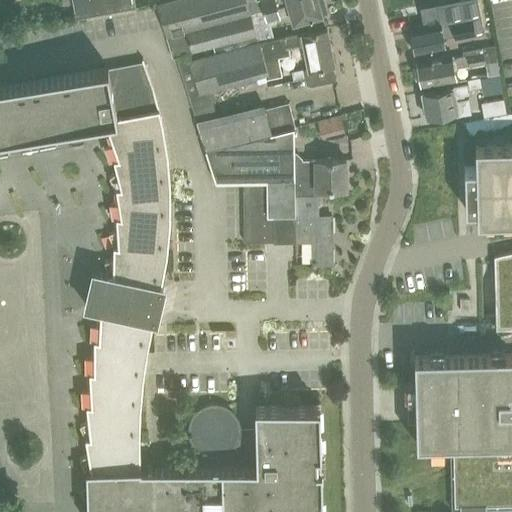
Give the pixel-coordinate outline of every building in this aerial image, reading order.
[(72,0),(73,3),(75,11),(76,17),(136,6),(134,0),(72,0)] [(172,0),(162,3),(157,5),(157,6),(166,37),(171,35),(186,31),(251,13),(247,0),(172,0)] [(260,0),(263,9),(296,0),(260,0)] [(294,22),(327,13),(323,0),(296,0),(263,9),(266,20),(267,22),(276,20),(281,18),(281,16),(291,13),(294,22)] [(73,3),(63,5),(65,13),(75,11),(73,3)] [(172,57),(176,56),(192,51),(213,45),(215,53),(237,47),(259,41),(251,13),(186,31),(171,35),(166,37),(172,57)] [(455,34),(456,37),(480,32),(479,25),(472,26),(471,19),(411,30),(413,41),(410,41),(412,50),(414,49),(414,53),(444,47),(442,36),(455,34)] [(304,43),(309,68),(304,69),(307,85),(335,79),(332,63),(334,63),(327,27),(300,32),(286,35),(288,46),(304,43)] [(286,35),(274,37),(260,40),(265,59),(278,56),(290,54),(288,46),(286,35)] [(245,79),(265,74),(269,73),(265,59),(260,40),(259,41),(237,47),(245,79)] [(453,68),(485,62),(482,45),(461,49),(462,55),(417,64),(417,66),(415,67),(418,81),(420,80),(420,84),(455,77),(453,68)] [(215,53),(213,53),(222,85),(245,79),(237,47),(215,53)] [(206,148),(294,126),(295,125),(289,101),(221,118),(211,89),(222,85),(213,53),(191,60),(190,55),(177,60),(196,120),(206,148)] [(0,138),(105,119),(113,142),(119,158),(114,158),(121,187),(170,185),(168,153),(162,120),(154,87),(143,58),(142,58),(143,60),(108,67),(108,66),(0,86),(0,138)] [(467,79),(468,83),(422,91),(427,117),(458,111),(455,97),(470,94),(469,89),(482,87),(480,76),(467,79)] [(504,97),(480,101),(483,116),(506,112),(504,97)] [(465,136),(511,127),(511,112),(463,121),(465,136)] [(340,114),(317,120),(321,137),(345,131),(340,114)] [(294,193),(294,159),(294,126),(206,148),(205,149),(216,181),(243,181),(243,180),(267,180),(267,178),(279,178),(279,193),(294,193)] [(511,143),(475,144),(476,166),(464,167),(465,209),(477,209),(477,220),(511,218),(511,250),(494,254),(496,328),(511,327),(511,353),(414,356),(415,400),(416,400),(416,410),(410,410),(410,421),(408,421),(408,423),(416,422),(416,443),(453,442),(454,505),(459,505),(459,511),(486,511),(486,505),(511,503),(511,143)] [(316,188),(346,188),(345,158),(294,159),(294,193),(316,193),(316,188)] [(267,192),(267,204),(267,215),(273,214),(273,216),(273,228),(273,240),(273,241),(311,241),(311,262),(311,263),(312,265),(313,265),(315,265),(316,264),(317,260),(331,260),(330,215),(316,214),(316,193),(294,193),(279,193),(279,178),(267,178),(267,180),(267,192)] [(243,180),(243,181),(243,193),(267,192),(267,180),(243,180)] [(177,511),(177,467),(141,468),(140,437),(141,408),(143,379),(148,349),(153,320),(155,320),(156,321),(164,287),(162,287),(161,287),(167,254),(170,220),(171,186),(170,185),(121,187),(116,187),(121,216),(116,216),(118,245),(114,245),(113,274),(109,273),(108,274),(93,271),(85,304),(101,308),(99,339),(94,339),(94,372),(90,371),(89,371),(91,404),(87,404),(90,437),(86,437),(91,469),(86,469),(87,511),(177,511)] [(243,193),(243,205),(267,204),(267,192),(243,193)] [(267,215),(267,204),(243,205),(244,217),(273,216),(273,214),(267,215)] [(244,229),(273,228),(273,216),(244,217),(244,229)] [(273,240),(273,228),(244,229),(244,241),(273,240)] [(177,467),(177,511),(322,511),(322,467),(317,468),(316,453),(321,453),(320,404),(255,406),(256,433),(238,431),(239,426),(238,425),(234,414),(233,414),(224,407),(212,405),(211,405),(200,410),(193,420),(192,420),(191,432),(196,443),(196,444),(205,451),(206,451),(218,453),(229,448),(230,447),(250,465),(177,467)]
